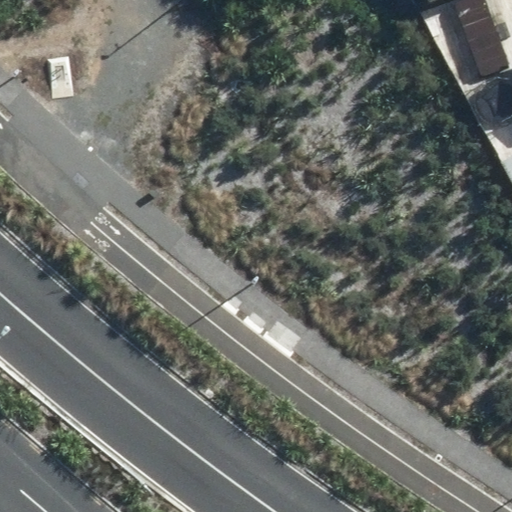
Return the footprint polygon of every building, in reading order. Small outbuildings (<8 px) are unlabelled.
[(167,111),(202,99),(206,110),(259,93),(255,81),(308,63),(286,0),(238,0),(141,33),(167,111)] [(218,167),(128,100),(0,274),(0,281),(87,345),(218,167)] [(0,156),(11,147),(0,134),(0,156)] [(411,240),(372,218),(349,258),(388,281),(411,240)] [(212,371),(235,386),(199,439),(289,501),(413,319),(322,257),(298,293),(275,277),(212,371)] [(475,373),(511,319),(511,284),(497,274),(488,288),(466,274),(423,338),(475,373)]
